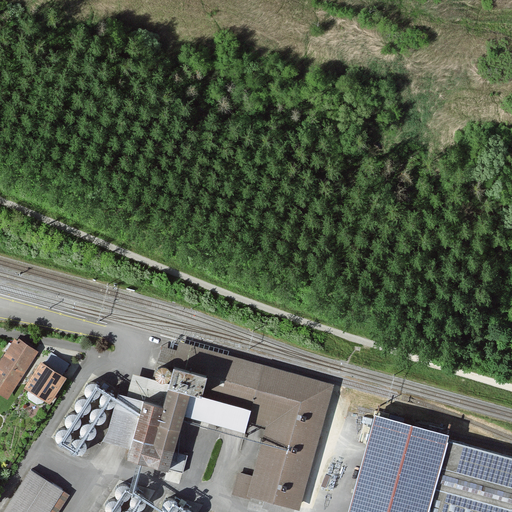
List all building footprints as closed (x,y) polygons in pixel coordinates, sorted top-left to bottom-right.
[(0,392),(7,398),(36,353),(14,338),(0,360),(0,392)] [(247,419),(258,422),(274,367),(179,341),(176,350),(162,346),(157,362),(172,366),(167,384),(163,396),(167,397),(164,406),(143,400),(130,446),(127,457),(182,472),(186,455),(173,452),(184,412),(187,402),(247,419)] [(49,402),(65,376),(41,361),(24,386),(49,402)] [(155,368),(154,373),(155,376),(158,379),(162,380),(166,379),(168,377),(170,373),(169,369),(167,366),(163,365),(159,366),(155,368)] [(275,393),(326,408),(333,384),(274,367),(258,422),(266,425),(275,393)] [(163,396),(167,384),(134,375),(128,396),(124,395),(119,394),(106,439),(112,440),(130,446),(143,400),(164,406),(167,397),(163,396)] [(86,387),(86,391),(88,393),(90,395),(93,396),(96,396),(99,395),(101,392),(102,389),(102,386),(100,383),(98,381),(95,380),(92,380),(89,382),(87,384),(86,387)] [(100,398),(101,401),(102,404),(105,406),(108,407),(111,407),(114,405),(116,403),(117,400),(117,396),(115,394),(113,392),(110,391),(106,391),(103,392),(101,395),(100,398)] [(326,408),(275,393),(266,425),(252,476),(238,472),(232,493),(252,498),(252,495),(265,499),(263,506),(279,510),(281,504),(298,509),(326,408)] [(76,402),(76,406),(78,408),(80,411),(83,412),(86,411),(89,410),(91,407),(92,404),(92,401),(91,398),(88,396),(85,395),(82,395),(79,397),(77,399),(76,402)] [(187,402),(184,412),(244,429),(247,419),(187,402)] [(91,413),(91,416),(93,419),(95,421),(98,422),(101,421),(104,420),(106,417),(107,414),(107,411),(105,408),(103,406),(100,405),(97,406),(94,407),(92,410),(91,413)] [(66,418),(66,421),(68,424),(70,426),(73,427),(77,427),(79,425),(81,423),(82,420),(82,417),(81,414),(78,412),(75,411),(72,411),(69,413),(67,415),(66,418)] [(347,511),(428,511),(448,440),(374,419),(347,511)] [(81,428),(81,432),(83,434),(85,436),(88,437),(91,437),(94,436),(96,433),(97,430),(97,427),(95,424),(93,422),(90,421),(87,421),(84,423),(82,425),(81,428)] [(55,434),(55,437),(57,440),(59,442),(62,443),(66,443),(69,441),(71,439),(72,436),(71,432),(70,430),(67,427),(64,427),(61,427),(58,428),(56,431),(55,434)] [(70,444),(71,447),(72,450),(75,452),(78,453),(81,453),(84,451),(86,449),(87,446),(86,442),(85,440),(82,437),(79,437),(76,437),(73,438),(71,441),(70,444)] [(511,511),(511,457),(448,440),(428,511),(511,511)] [(47,511),(62,490),(30,469),(2,511),(47,511)] [(114,491),(115,494),(116,497),(119,499),(122,500),(125,499),(128,498),(130,495),(131,492),(131,489),(129,486),(127,484),(124,483),(120,484),(117,485),(115,488),(114,491)] [(57,511),(69,494),(62,490),(47,511),(57,511)] [(129,500),(130,503),(131,506),(134,508),(137,509),(140,508),(143,507),(145,504),(146,501),(146,498),(144,495),(142,493),(139,492),(135,493),(132,494),(130,497),(129,500)] [(162,505),(163,508),(164,511),(165,511),(175,511),(176,511),(178,509),(179,506),(179,503),(177,500),(175,498),(171,497),(168,498),(165,499),(163,502),(162,505)] [(105,505),(105,508),(106,511),(107,511),(118,511),(120,510),(121,507),(121,504),(119,501),(117,499),(114,498),(110,498),(108,500),(106,502),(105,505)]
